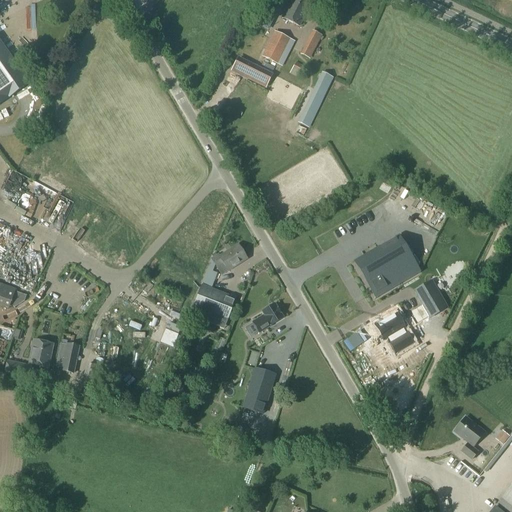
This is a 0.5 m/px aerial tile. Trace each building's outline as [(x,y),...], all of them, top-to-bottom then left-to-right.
[(305,0),(291,0),(282,19),(299,27),(311,3),(305,0)] [(275,32),(262,57),(276,64),(289,39),(275,32)] [(321,36),(314,32),(313,32),(310,36),(319,40),(321,36)] [(0,44),(0,104),(28,84),(0,44)] [(310,58),(314,51),(305,46),(301,53),(300,55),(309,60),(310,58)] [(237,58),(231,72),(266,89),(273,76),(237,58)] [(295,63),(290,74),(298,79),(304,68),(295,63)] [(322,74),(298,124),(308,129),(332,79),(322,74)] [(27,183),(23,195),(29,197),(34,185),(27,183)] [(62,216),(66,205),(61,203),(57,214),(62,216)] [(40,227),(38,231),(46,235),(48,231),(40,227)] [(360,260),(354,264),(356,267),(374,298),(375,298),(374,299),(375,300),(420,273),(419,273),(399,238),(395,240),(395,239),(394,240),(394,241),(381,248),(380,248),(380,249),(360,260)] [(238,245),(212,261),(215,266),(217,269),(223,266),(227,272),(247,260),(238,245)] [(15,249),(18,259),(26,256),(23,247),(15,249)] [(12,256),(7,265),(14,269),(19,260),(12,256)] [(211,261),(201,287),(211,291),(217,275),(213,273),(215,266),(212,261),(211,261)] [(188,292),(162,282),(154,302),(181,312),(188,292)] [(422,287),(414,292),(420,304),(429,319),(430,319),(447,309),(431,282),(422,287)] [(0,284),(0,306),(8,309),(9,306),(15,308),(24,302),(27,294),(0,284)] [(201,287),(190,317),(218,327),(222,318),(227,320),(235,301),(211,291),(201,287)] [(260,319),(253,324),(259,334),(267,329),(270,327),(282,319),(276,309),(274,306),(262,313),(264,316),(260,319)] [(383,321),(375,326),(379,333),(383,341),(388,339),(390,343),(405,335),(402,330),(404,329),(399,321),(401,320),(396,312),(382,320),(383,321)] [(390,343),(389,344),(392,349),(395,355),(403,350),(412,344),(406,334),(405,335),(390,343)] [(32,349),(28,365),(48,369),(53,345),(33,341),(33,343),(31,344),(31,347),(32,349)] [(60,345),(56,367),(62,368),(61,372),(73,374),(79,348),(75,347),(74,345),(72,345),(70,346),(67,345),(66,346),(60,345)] [(7,362),(4,374),(28,379),(31,367),(7,362)] [(87,365),(80,395),(95,399),(102,369),(87,365)] [(264,416),(276,377),(255,370),(244,410),(263,415),(264,416)] [(52,383),(50,390),(60,393),(62,386),(52,383)] [(29,395),(25,408),(33,410),(37,397),(29,395)] [(465,418),(454,433),(468,444),(461,452),(471,461),(477,453),(470,447),(471,446),(472,447),(483,433),(465,418)] [(487,492),(493,484),(487,480),(482,489),(487,492)] [(511,484),(501,499),(511,507),(511,484)] [(443,486),(437,488),(442,499),(447,497),(443,486)]
